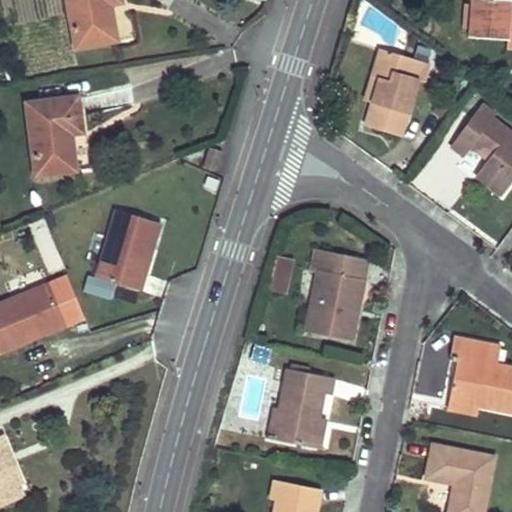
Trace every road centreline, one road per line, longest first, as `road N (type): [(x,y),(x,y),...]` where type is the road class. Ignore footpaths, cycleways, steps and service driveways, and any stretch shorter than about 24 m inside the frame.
road 1 (secondary): [(256,178),(160,511)]
road 2 (residential): [(369,511),(424,273)]
road 3 (secondary): [(309,0),(274,121)]
road 4 (residential): [(371,194),(303,133),(274,121)]
